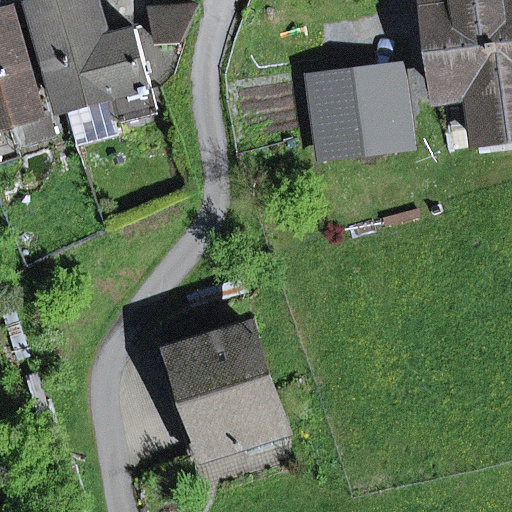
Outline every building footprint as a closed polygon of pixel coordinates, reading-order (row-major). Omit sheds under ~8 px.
[(110,37),(101,40),(96,20),(90,0),(76,0),(38,11),(64,110),(116,97),(122,119),(157,110),(136,30),(110,37)] [(472,97),(477,142),(511,138),(511,0),(463,0),(433,4),(445,100),(472,97)] [(150,11),(160,46),(182,43),(198,7),(150,11)] [(48,114),(42,115),(14,17),(0,20),(0,128),(12,124),(17,122),(23,145),(54,136),(48,114)] [(450,146),(477,142),(472,97),(445,100),(450,146)] [(315,139),(322,161),(380,145),(374,122),(315,139)] [(0,163),(24,155),(12,124),(0,128),(0,163)] [(284,427),(254,331),(176,355),(207,452),(284,427)] [(192,456),(207,452),(176,355),(162,359),(192,456)]
